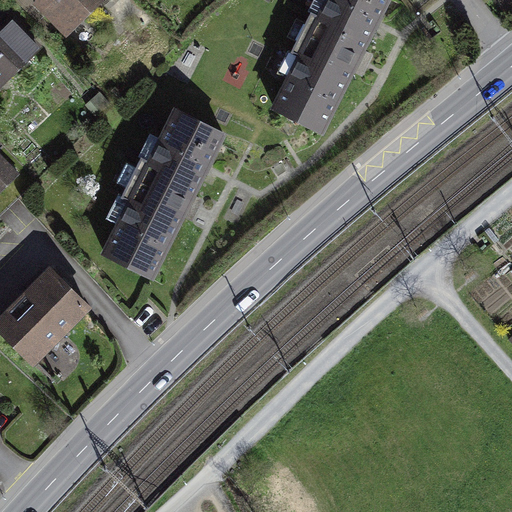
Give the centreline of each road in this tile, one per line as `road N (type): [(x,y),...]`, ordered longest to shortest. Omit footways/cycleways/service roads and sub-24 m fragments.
road 1 (primary): [(27,511),(303,238),(511,64)]
road 2 (track): [(511,193),(182,498)]
road 3 (track): [(423,269),(511,372)]
